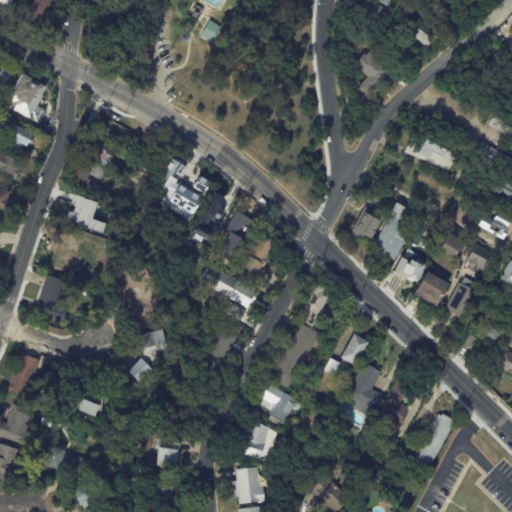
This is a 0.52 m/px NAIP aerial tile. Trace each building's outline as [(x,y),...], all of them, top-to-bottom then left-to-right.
[(12,0),(10,5),(8,8),(0,3),(0,0),(12,0)] [(58,0),(50,15),(48,14),(45,21),(38,17),(37,20),(25,13),(31,0),(58,0)] [(357,12),(363,0),(368,0),(388,13),(380,26),(357,12)] [(394,10),(378,1),(378,0),(394,0),(398,2),(394,10)] [(448,0),(447,3),(452,6),(445,17),(434,11),(440,1),(438,0),(448,0)] [(193,9),(198,13),(195,18),(190,15),(193,9)] [(421,19),(439,33),(433,41),(435,42),(430,49),(408,31),(419,17),(421,19)] [(208,18),(224,28),(213,46),(196,35),(208,18)] [(392,71),(393,73),(380,87),(357,64),(367,54),(368,56),(372,52),(392,71)] [(13,69),(15,70),(6,85),(2,92),(0,90),(0,60),(3,63),(5,60),(11,64),(10,67),(13,69)] [(30,73),(37,77),(36,79),(51,87),(40,106),(47,110),(39,124),(16,110),(19,105),(13,102),(14,100),(10,98),(25,73),(28,75),(29,73),(30,73)] [(511,139),(491,128),(499,114),(511,120),(511,139)] [(19,124),(37,134),(34,139),(36,140),(32,147),(26,143),(21,151),(9,145),(13,138),(8,136),(11,131),(7,129),(11,122),(18,126),(19,124)] [(457,156),(449,171),(406,154),(417,134),(457,156)] [(117,150),(118,151),(109,168),(95,161),(98,155),(88,150),(95,135),(113,145),(112,147),(117,150)] [(493,149),(511,160),(511,177),(475,157),(483,143),(493,149)] [(0,151),(1,151),(24,163),(20,169),(21,170),(17,180),(0,170),(0,151)] [(195,166),(185,162),(179,179),(189,183),(195,166)] [(97,164),(108,170),(102,180),(92,174),(90,178),(97,182),(96,183),(102,187),(97,196),(91,192),(91,193),(68,180),(78,163),(92,172),(97,164)] [(199,179),(202,181),(193,196),(192,196),(187,205),(197,211),(189,227),(169,216),(173,208),(167,205),(177,187),(172,184),(180,169),(199,179)] [(203,194),(210,182),(199,176),(192,187),(203,194)] [(511,199),(505,195),(504,197),(498,194),(504,182),(511,186),(511,199)] [(0,187),(12,191),(10,199),(13,199),(10,209),(0,206),(0,187)] [(371,199),(377,189),(387,195),(382,205),(371,199)] [(222,191),(226,193),(224,196),(238,204),(230,218),(216,210),(215,212),(209,209),(220,190),(222,191)] [(88,223),(86,222),(83,229),(65,222),(71,203),(74,204),(78,195),(94,201),(91,211),(93,212),(88,223)] [(405,208),(411,211),(405,224),(414,229),(397,262),(394,261),(393,263),(379,256),(382,251),(377,248),(392,218),(396,220),(397,219),(394,218),(400,206),(405,208)] [(244,211),(248,213),(246,216),(252,219),(240,241),(236,239),(235,241),(227,237),(229,235),(224,232),(239,208),(244,211)] [(384,220),(372,244),(357,236),(369,212),(384,220)] [(505,218),(511,221),(511,231),(509,237),(503,234),(502,236),(492,230),(500,215),(505,218)] [(436,224),(446,229),(438,248),(424,241),(432,223),(436,224)] [(202,245),(191,239),(197,227),(208,233),(202,245)] [(50,268),(62,231),(87,239),(81,256),(86,257),(82,269),(81,268),(78,277),(50,268)] [(454,255),(461,240),(445,233),(438,248),(454,255)] [(265,268),(263,273),(260,272),(253,284),(238,276),(261,235),(277,244),(269,257),(271,259),(265,268)] [(458,239),(475,250),(478,245),(498,257),(495,261),(500,264),(496,271),(492,269),(488,274),(481,270),(478,276),(466,269),(468,264),(449,253),(457,239),(458,239)] [(405,261),(412,264),(413,262),(418,265),(418,264),(427,269),(419,285),(394,273),(397,268),(398,269),(403,259),(405,261)] [(511,286),(501,282),(511,262),(511,286)] [(256,301),(254,304),(253,303),(250,309),(211,286),(214,281),(206,276),(210,269),(218,274),(221,269),(242,282),(242,283),(260,294),(256,301)] [(44,287),(48,275),(68,281),(64,295),(67,296),(63,307),(70,309),(66,321),(36,311),(44,287)] [(447,284),(454,288),(441,310),(420,298),(432,275),(447,284)] [(474,282),(476,284),(473,291),(479,294),(467,317),(466,317),(464,320),(448,313),(450,308),(449,307),(460,284),(463,285),(466,279),(474,282)] [(319,319),(315,327),(303,321),(308,311),(304,308),(317,284),(327,289),(326,291),(332,294),(319,319)] [(156,295),(151,300),(158,308),(140,324),(118,298),(133,285),(139,292),(146,285),(148,288),(149,287),(156,295)] [(243,308),(227,303),(223,316),(239,321),(243,308)] [(236,345),(221,372),(207,364),(223,335),(217,332),(225,318),(245,329),(236,345)] [(504,330),(498,342),(486,336),(492,324),(504,330)] [(297,378),(290,388),(274,379),(279,370),(278,369),(298,333),(299,334),(304,325),(321,335),(297,378)] [(141,382),(132,372),(144,361),(147,355),(145,355),(142,338),(166,332),(170,348),(159,351),(160,354),(152,369),(155,372),(142,383),(141,382)] [(472,350),(464,346),(472,332),(479,336),(472,350)] [(357,334),(369,341),(356,365),(342,356),(355,333),(357,334)] [(511,354),(511,375),(497,367),(506,351),(511,354)] [(24,355),(42,361),(34,384),(41,387),(36,402),(9,393),(22,354),(24,355)] [(343,364),(356,371),(349,384),(326,371),(333,359),(343,364)] [(381,376),(374,390),(386,397),(378,412),(348,397),(366,363),(383,373),(381,376)] [(417,401),(416,403),(405,398),(402,404),(411,408),(408,415),(409,416),(403,431),(391,426),(389,431),(378,426),(391,396),(392,396),(401,375),(410,379),(408,382),(423,388),(417,401)] [(201,398),(195,410),(193,409),(183,431),(166,423),(181,388),(186,390),(190,380),(206,387),(201,398)] [(138,382),(142,388),(134,394),(129,388),(138,382)] [(299,412),(295,410),(292,414),(286,423),(272,414),(273,412),(265,408),(269,401),(265,399),(268,396),(265,394),(270,387),(272,389),(273,386),(299,401),(298,402),(304,406),(300,413),(299,412)] [(97,405),(81,399),(76,410),(93,416),(97,405)] [(101,417),(101,418),(84,410),(89,400),(105,407),(101,417)] [(0,436),(0,430),(3,422),(9,424),(11,418),(10,418),(14,404),(35,411),(30,424),(36,426),(29,446),(0,436)] [(416,462),(421,453),(420,452),(423,445),(424,446),(434,427),(433,427),(436,421),(437,421),(440,415),(444,416),(445,414),(455,419),(454,422),(456,423),(434,467),(431,466),(430,468),(416,462)] [(271,459),(263,456),(262,460),(244,455),(254,422),(279,430),(271,459)] [(307,440),(310,434),(317,437),(313,443),(307,440)] [(183,442),(180,470),(160,468),(163,448),(158,448),(159,439),(166,440),(166,437),(183,439),(183,442)] [(20,468),(14,467),(10,482),(0,478),(0,443),(20,450),(18,455),(24,456),(20,468)] [(60,448),(69,451),(68,453),(92,460),(86,477),(63,470),(63,471),(49,467),(55,447),(60,448)] [(261,476),(262,487),(265,487),(267,503),(260,504),(260,503),(242,505),(241,497),(239,498),(237,482),(239,482),(238,470),(260,468),(261,476)] [(320,500),(322,498),(314,491),(327,475),(353,499),(340,511),(336,511),(330,506),(328,508),(320,500)] [(175,500),(175,511),(156,511),(157,480),(176,480),(175,500)] [(86,511),(84,506),(82,507),(75,490),(99,481),(106,497),(93,502),(97,511),(86,511)]
